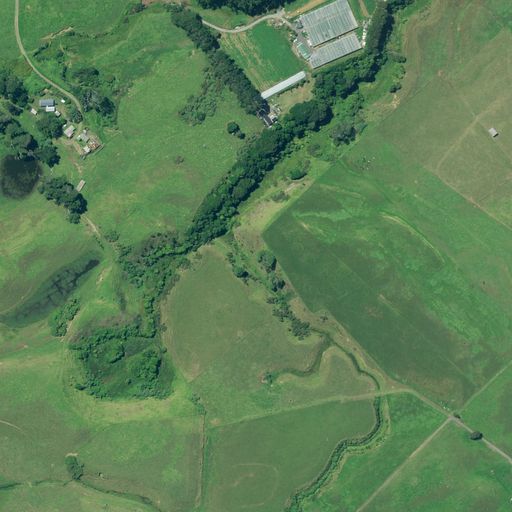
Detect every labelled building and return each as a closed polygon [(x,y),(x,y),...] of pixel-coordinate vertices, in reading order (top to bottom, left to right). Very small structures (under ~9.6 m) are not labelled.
[(313,47),(337,36),(339,41),(318,50),(321,57),(310,62),(313,69),(362,48),(355,33),(342,38),(341,35),(359,27),(346,0),(340,0),(300,18),(305,29),(302,30),(304,34),(305,34),(306,37),(308,36),(313,47)] [(308,61),(311,59),(310,57),(311,56),(302,44),(297,47),(306,60),(307,59),(308,61)] [(40,106),(46,106),(46,112),(54,112),(54,107),(48,107),(48,106),(53,106),(53,100),(40,100),(40,106)] [(273,123),(267,116),(264,118),(269,125),(273,123)] [(75,129),(71,125),(64,132),(70,138),(75,134),(72,131),(75,129)] [(89,139),(81,133),(77,139),(79,141),(81,138),(86,143),(89,139)] [(94,141),(92,143),(91,142),(89,144),(94,150),(96,148),(97,147),(97,146),(98,145),(94,141)] [(85,182),(82,180),(76,190),(80,192),(85,182)]
